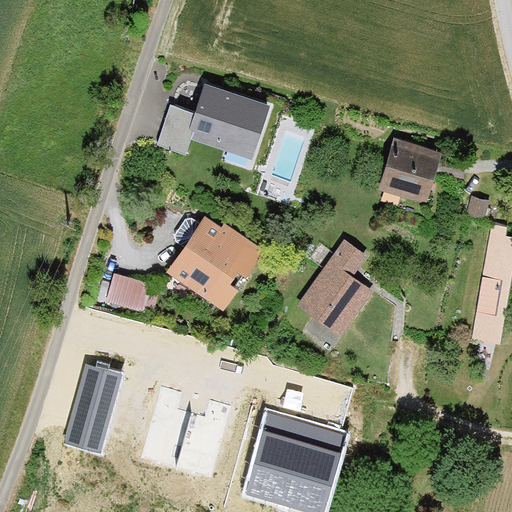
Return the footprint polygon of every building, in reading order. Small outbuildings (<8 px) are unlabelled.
[(193,105),(171,98),(154,144),(189,156),(194,141),(249,160),(270,101),(202,78),(193,105)] [(443,152),(391,138),(377,192),(428,205),(443,152)] [(205,213),(165,269),(208,299),(248,244),(205,213)] [(505,302),(509,302),(511,273),(511,225),(490,223),(477,337),(500,340),(505,302)] [(344,238),(295,303),(342,338),(378,290),(355,273),(368,256),(344,238)] [(151,283),(119,274),(109,307),(141,316),(151,283)] [(121,373),(85,363),(63,442),(99,452),(121,373)] [(179,406),(184,391),(165,384),(160,400),(179,406)] [(324,511),(346,434),(264,411),(241,494),(306,511),(324,511)]
